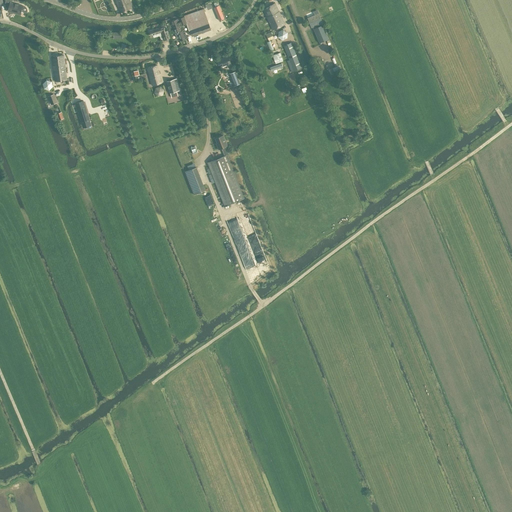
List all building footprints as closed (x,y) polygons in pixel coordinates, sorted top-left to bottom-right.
[(20,14),(21,11),(23,11),(27,12),(27,11),(27,10),(26,8),(25,7),(24,6),(11,2),(11,0),(5,0),(5,4),(10,5),(8,11),(20,14)] [(115,0),(120,12),(133,7),(130,0),(115,0)] [(268,19),(280,14),(275,3),(264,9),(268,19)] [(214,7),(219,20),(223,18),(218,6),(214,7)] [(181,26),(183,25),(182,24),(186,23),(189,31),(190,30),(192,36),(211,29),(204,10),(171,21),(173,28),(178,27),(177,26),(181,24),(181,26)] [(315,15),(308,18),(312,27),(312,26),(314,29),(323,25),(322,23),(323,22),(319,13),(317,10),(313,11),(315,15)] [(280,14),(268,19),(273,30),(285,24),(280,14)] [(186,37),(183,25),(181,26),(181,24),(177,26),(178,27),(173,28),(177,38),(179,37),(180,41),(185,39),(184,37),(186,37)] [(319,43),(328,39),(323,25),(314,29),(319,43)] [(165,31),(164,26),(149,31),(151,36),(161,32),(164,40),(171,38),(168,30),(165,31)] [(282,40),(287,38),(287,32),(283,29),(278,32),(278,37),(282,40)] [(291,72),(301,68),(291,43),(284,46),(289,60),(287,61),(291,72)] [(67,79),(63,55),(52,56),(55,81),(67,79)] [(228,67),(232,66),(231,63),(228,56),(219,60),(222,66),(227,64),(228,67)] [(162,83),(157,65),(147,68),(152,85),(162,83)] [(234,85),(239,83),(235,72),(230,74),(234,85)] [(167,81),(170,93),(180,90),(177,78),(167,81)] [(46,80),(43,84),(44,89),(49,90),(53,87),(51,82),(46,80)] [(54,94),(48,96),(49,100),(51,100),(52,104),(57,102),(54,94)] [(83,101),(76,103),(83,125),(90,123),(83,101)] [(227,146),(225,140),(223,135),(215,138),(218,145),(217,145),(219,149),(222,148),(225,156),(207,163),(224,206),(244,199),(227,155),(229,155),(226,147),(227,146)] [(194,195),(205,190),(196,167),(185,171),(194,195)]
